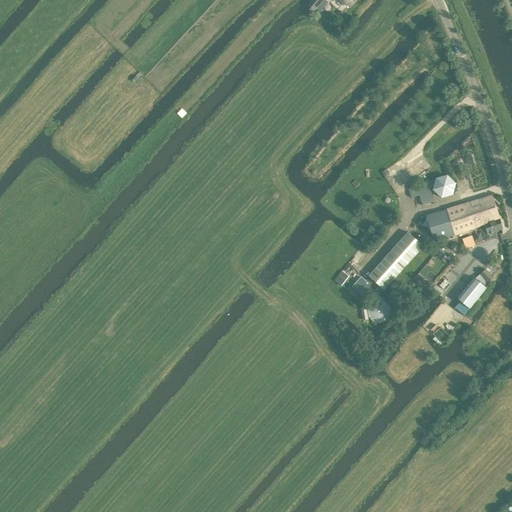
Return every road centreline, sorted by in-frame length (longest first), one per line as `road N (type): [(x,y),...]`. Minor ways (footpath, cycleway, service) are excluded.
road 1 (track): [(144,511),(360,269)]
road 2 (tertiary): [(511,213),(495,146),(437,0)]
road 3 (track): [(383,511),(428,443),(511,361)]
